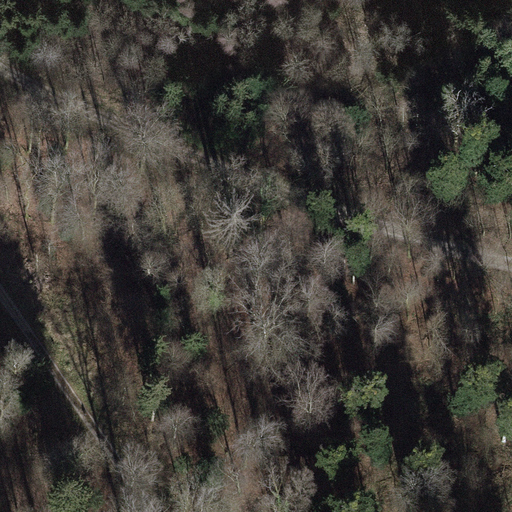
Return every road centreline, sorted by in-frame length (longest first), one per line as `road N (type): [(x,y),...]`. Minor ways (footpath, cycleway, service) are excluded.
road 1 (track): [(511,262),(308,202),(0,65)]
road 2 (track): [(0,293),(148,511)]
